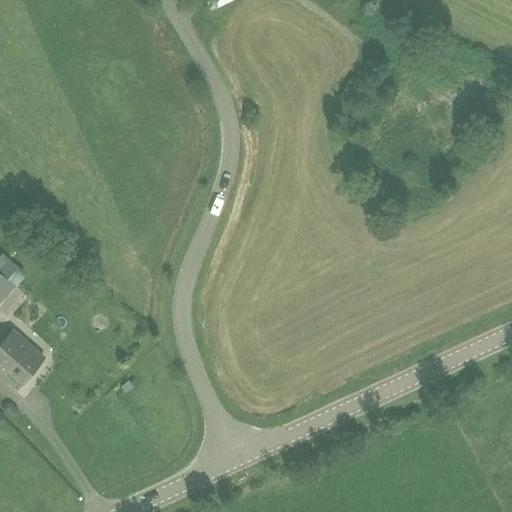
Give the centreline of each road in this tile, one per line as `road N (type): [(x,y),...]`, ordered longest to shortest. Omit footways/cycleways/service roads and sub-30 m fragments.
road 1 (unclassified): [(237,460),(192,361),(184,305),(229,176),(232,124),(165,0)]
road 2 (tertiary): [(237,460),(511,336)]
